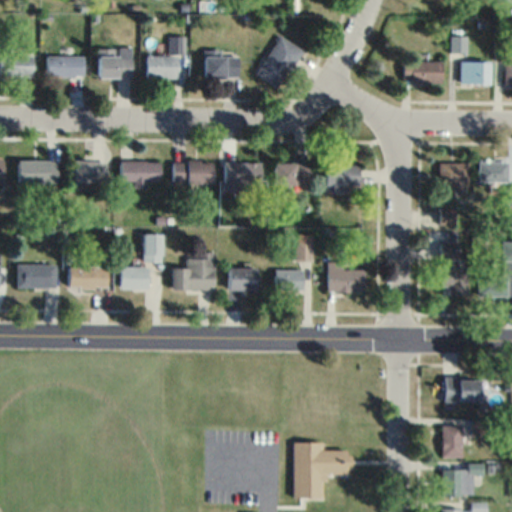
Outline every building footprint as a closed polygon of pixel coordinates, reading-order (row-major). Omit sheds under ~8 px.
[(165,55),(143,55),(143,77),(176,77),(176,54),(183,54),(183,34),(165,34),(165,55)] [(301,51),(280,36),(253,73),(274,88),(301,51)] [(448,52),(464,52),(464,36),(448,36),(448,52)] [(129,76),(129,47),(95,47),(95,76),(129,76)] [(31,54),(0,53),(0,75),(31,76),(31,54)] [(82,75),(82,54),(44,54),(44,75),(82,75)] [(236,78),(236,55),(202,55),(202,78),(236,78)] [(401,61),(401,82),(440,82),(440,61),(401,61)] [(458,84),(489,84),(489,62),(458,62),(458,84)] [(511,63),(502,64),(502,86),(511,85),(511,63)] [(14,183),(56,183),(56,159),(14,159),(14,183)] [(71,188),(88,188),(88,182),(105,182),(105,160),(71,160),(71,188)] [(159,181),(159,160),(118,160),(118,181),(132,181),(132,188),(145,188),(145,181),(159,181)] [(211,183),(211,160),(170,160),(170,183),(211,183)] [(477,182),(507,182),(507,161),(477,161),(477,182)] [(222,190),(258,190),(258,162),(222,162),(222,190)] [(466,186),(466,162),(436,162),(436,186),(466,186)] [(307,164),(272,164),(272,186),(307,186),(307,164)] [(358,164),(322,164),(322,188),(358,188),(358,164)] [(511,205),(511,185),(502,186),(502,205),(511,205)] [(453,208),(439,208),(439,224),(453,224),(453,208)] [(500,261),(511,260),(511,240),(500,241),(500,261)] [(458,241),(438,241),(438,287),(447,287),(447,295),(466,295),(466,267),(450,267),(450,259),(458,259),(458,241)] [(294,243),(294,261),(310,261),(310,243),(294,243)] [(213,252),(196,252),(196,259),(185,259),(185,268),(170,268),(170,289),(213,289),(213,252)] [(363,269),(341,269),(341,261),(326,261),(326,291),(363,291),(363,269)] [(14,287),(54,287),(54,264),(14,264),(14,287)] [(106,266),(66,266),(66,288),(106,288),(106,266)] [(147,266),(118,266),(118,289),(147,289),(147,266)] [(255,267),(227,267),(227,290),(255,290),(255,267)] [(302,289),(302,269),(274,269),(274,289),(302,289)] [(507,296),(507,273),(477,273),(477,296),(507,296)] [(478,399),(478,376),(440,376),(440,399),(478,399)] [(469,417),(469,434),(489,434),(489,417),(469,417)] [(439,423),(439,456),(460,456),(460,423),(439,423)] [(321,497),(321,472),(346,472),(347,448),(321,448),(321,440),(291,440),(290,496),(321,497)] [(464,467),(439,467),(439,494),(471,495),(471,474),(481,474),(481,462),(464,461),(464,467)] [(468,511),(482,511),(483,502),(469,502),(468,511)]
